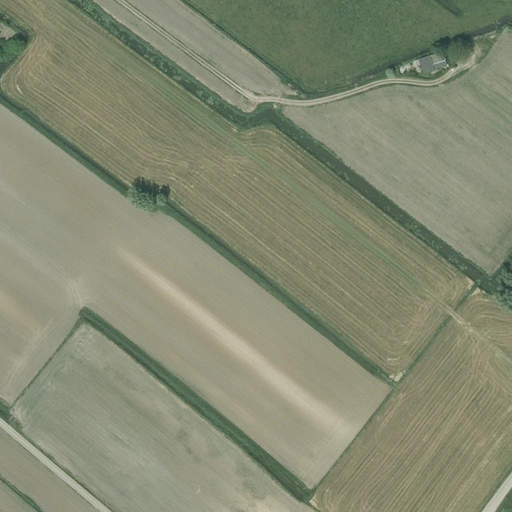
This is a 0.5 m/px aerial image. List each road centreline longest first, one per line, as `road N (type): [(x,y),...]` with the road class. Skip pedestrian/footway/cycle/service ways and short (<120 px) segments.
road 1 (track): [(33,0),(511,363)]
road 2 (track): [(105,511),(0,423)]
